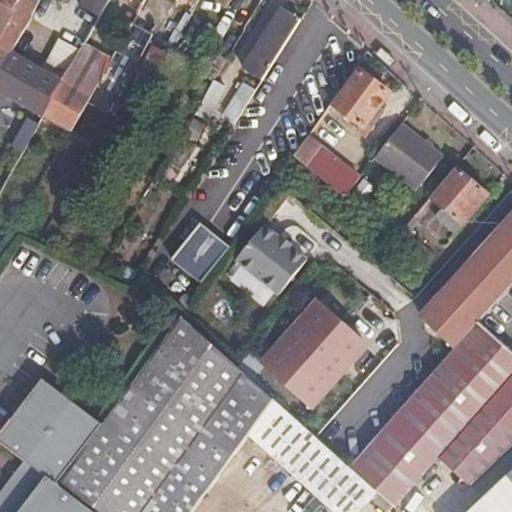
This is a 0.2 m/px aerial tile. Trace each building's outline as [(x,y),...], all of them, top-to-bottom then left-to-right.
[(0,0),(0,79),(14,55),(0,48),(22,9),(27,0),(0,0)] [(213,0),(224,9),(231,0),(213,0)] [(203,13),(194,8),(174,48),(182,54),(203,13)] [(301,20),(283,8),(244,70),(262,81),(301,20)] [(0,48),(14,55),(35,18),(22,9),(0,48)] [(156,35),(134,23),(118,51),(140,63),(156,35)] [(347,60),(316,34),(287,69),(290,72),(280,83),(307,105),(317,93),(320,95),(347,60)] [(64,83),(82,51),(63,41),(46,73),(64,83)] [(394,58),(381,45),(375,52),(388,64),(391,61),(394,58)] [(109,68),(112,63),(85,46),(82,51),(64,83),(92,100),(109,68)] [(146,67),(161,75),(171,55),(157,48),(146,67)] [(112,63),(109,68),(152,92),(155,85),(161,75),(146,67),(140,63),(118,51),(112,63)] [(225,61),(213,53),(200,75),(212,82),(225,61)] [(0,90),(45,117),(64,83),(46,73),(14,55),(0,79),(0,90)] [(171,55),(161,75),(176,82),(186,64),(171,55)] [(390,93),(360,71),(334,106),(331,104),(293,158),(307,169),(321,150),(314,145),(339,109),(363,128),(390,93)] [(200,75),(194,72),(190,80),(200,87),(207,91),(212,82),(200,75)] [(214,119),(230,86),(216,79),(200,113),(214,119)] [(92,100),(64,83),(45,117),(74,133),(92,100)] [(162,89),(155,85),(152,92),(159,95),(162,89)] [(254,93),(242,85),(225,114),(236,122),(240,115),(254,93)] [(207,91),(200,87),(195,93),(202,98),(207,91)] [(443,157),(401,125),(386,144),(374,160),(415,191),(443,157)] [(343,168),(321,150),(307,169),(329,187),(343,168)] [(358,180),(343,168),(329,187),(344,199),(358,180)] [(487,195),(456,168),(430,199),(442,209),(461,226),(487,195)] [(442,209),(430,199),(425,204),(437,214),(442,209)] [(437,214),(425,204),(412,220),(423,230),(437,214)] [(423,230),(412,220),(395,240),(406,249),(423,230)] [(511,221),(486,251),(511,274),(511,221)] [(278,239),(263,227),(236,261),(280,295),(306,261),(291,248),(293,246),(280,237),(278,239)] [(511,285),(511,274),(486,251),(471,269),(502,297),(511,285)] [(502,297),(471,269),(454,288),(484,317),(502,297)] [(480,321),(452,296),(421,329),(449,356),(480,321)] [(365,345),(318,303),(265,365),(312,406),(365,345)] [(235,420),(262,390),(234,365),(179,316),(148,358),(121,397),(226,482),(262,445),(235,420)] [(433,468),(511,380),(511,349),(480,321),(449,356),(387,426),(433,468)] [(255,351),(242,359),(253,376),(266,367),(255,351)] [(101,425),(43,379),(0,435),(0,438),(25,461),(0,494),(0,511),(97,511),(60,483),(90,439),(101,425)] [(451,463),(461,472),(472,459),(492,479),(511,455),(511,380),(433,468),(400,505),(407,511),(451,463)] [(315,437),(262,390),(235,420),(262,445),(321,500),(349,469),(315,437)] [(197,511),(226,482),(121,397),(101,425),(90,439),(60,483),(97,511),(197,511)] [(400,505),(433,468),(387,426),(354,463),(400,505)] [(472,459),(461,472),(482,490),(492,479),(472,459)] [(349,469),(321,500),(333,511),(374,511),(384,501),(349,469)] [(511,511),(511,471),(468,511),(511,511)] [(482,490),(461,472),(457,476),(480,496),(494,480),(492,479),(482,490)]
